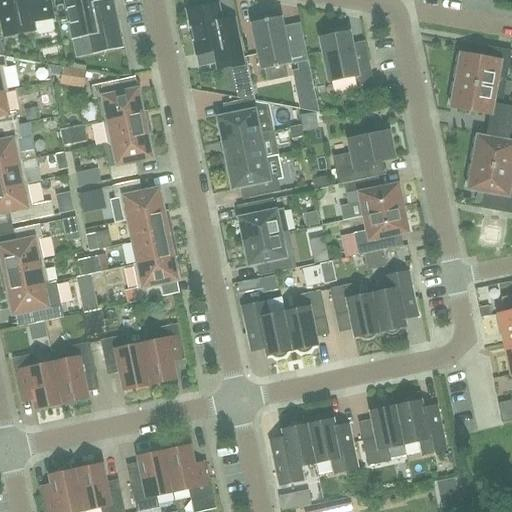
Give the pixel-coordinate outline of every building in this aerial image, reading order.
[(0,0),(0,13),(4,35),(33,29),(32,21),(53,17),(49,0),(0,0)] [(65,0),(74,38),(90,34),(94,53),(120,47),(110,0),(106,0),(96,2),(95,0),(65,0)] [(216,5),(188,11),(197,55),(199,65),(216,62),(218,69),(242,64),(237,39),(233,19),(220,22),(216,5)] [(261,70),(307,61),(301,30),(284,33),(280,13),(264,17),(265,20),(251,23),(261,70)] [(361,90),(375,87),(369,60),(355,63),(349,33),(346,34),(345,31),(333,33),(333,36),(320,39),(329,82),(358,76),(361,90)] [(511,107),(502,106),(511,51),(478,45),(476,57),(460,54),(450,108),(490,115),(486,138),(477,136),(467,190),(484,193),(481,209),(511,214),(511,196),(509,196),(511,177),(511,107)] [(83,89),(86,71),(63,67),(60,85),(83,89)] [(118,81),(91,86),(94,100),(98,99),(102,121),(142,113),(137,90),(121,93),(118,81)] [(0,128),(18,125),(16,112),(7,114),(3,92),(7,91),(7,90),(0,91),(0,128)] [(231,115),(217,118),(222,142),(259,134),(254,110),(252,102),(243,100),(228,103),(231,115)] [(102,121),(107,144),(151,134),(150,134),(147,120),(144,121),(142,113),(102,121)] [(0,165),(22,161),(35,158),(34,150),(20,153),(18,139),(21,138),(18,125),(0,128),(0,165)] [(300,125),(289,128),(291,139),(303,137),(300,125)] [(70,128),(60,131),(63,146),(73,144),(70,128)] [(259,134),(222,142),(227,166),(278,155),(279,155),(273,131),(259,134)] [(338,185),(369,178),(366,165),(393,159),(387,132),(349,140),(352,153),(332,158),(338,185)] [(151,135),(151,134),(107,144),(104,144),(111,180),(138,174),(135,162),(152,158),(147,136),(151,135)] [(65,152),(55,154),(58,171),(68,169),(65,152)] [(265,158),(227,166),(232,190),(240,188),(246,187),(249,198),(280,192),(277,180),(283,178),(278,155),(265,158)] [(0,189),(27,184),(24,170),(37,167),(36,159),(22,162),(22,161),(0,165),(0,189)] [(369,178),(338,185),(344,184),(348,206),(360,203),(363,217),(404,208),(398,184),(375,189),(373,178),(369,179),(369,178)] [(115,198),(109,199),(114,223),(123,221),(163,212),(158,189),(142,193),(139,180),(112,186),(115,198)] [(27,184),(0,189),(0,213),(9,212),(12,224),(54,215),(51,201),(32,206),(27,184)] [(273,199),(250,203),(252,215),(238,218),(243,242),(280,234),(288,233),(283,209),(275,211),(273,199)] [(404,208),(363,217),(366,231),(354,234),(358,255),(388,249),(385,238),(409,233),(404,208)] [(163,212),(123,221),(124,222),(128,221),(133,242),(171,234),(168,219),(165,220),(163,212)] [(0,269),(43,261),(39,239),(42,238),(39,224),(13,230),(15,243),(0,245),(0,252),(1,254),(0,254),(0,269)] [(95,233),(86,235),(89,251),(99,249),(95,233)] [(288,233),(280,234),(243,242),(248,266),(262,263),(265,275),(296,268),(294,256),(288,233)] [(133,265),(133,266),(173,257),(171,250),(174,249),(171,234),(133,242),(137,264),(133,265)] [(100,273),(97,257),(87,259),(91,275),(100,273)] [(173,257),(133,266),(138,288),(134,289),(137,302),(164,297),(161,284),(178,280),(173,257)] [(91,275),(87,259),(77,261),(80,277),(91,275)] [(48,283),(43,261),(0,269),(0,270),(0,271),(1,271),(3,285),(7,284),(8,292),(48,283)] [(311,267),(314,286),(343,283),(341,263),(311,267)] [(372,294),(380,332),(384,331),(387,334),(391,334),(395,334),(398,331),(400,328),(405,327),(404,320),(418,318),(408,272),(384,277),(387,291),(372,294)] [(107,293),(86,297),(82,278),(62,282),(71,329),(96,324),(94,313),(110,310),(107,293)] [(48,283),(8,292),(13,315),(14,315),(30,311),(33,324),(59,318),(64,317),(56,282),(48,283)] [(375,333),(380,332),(372,294),(356,297),(354,284),(330,289),(335,315),(349,312),(354,337),(360,336),(363,339),(367,339),(370,339),(373,337),(375,333)] [(299,309),(284,313),(292,351),(296,350),(300,352),(303,353),(307,352),(310,350),(312,346),(317,345),(312,320),(326,317),(320,291),(296,296),(299,309)] [(504,312),(496,314),(503,345),(511,343),(511,294),(501,297),(504,312)] [(251,351),(265,348),(266,356),(272,355),(275,357),(279,358),(282,357),(285,355),(287,352),(292,351),(284,313),(281,299),(242,307),(251,351)] [(141,344),(150,385),(176,379),(171,356),(183,354),(177,324),(155,329),(157,341),(141,344)] [(123,391),(150,385),(141,344),(125,348),(122,336),(100,341),(106,370),(118,367),(123,391)] [(69,359),(53,363),(62,404),(88,398),(83,375),(95,372),(89,343),(67,348),(69,359)] [(505,358),(501,359),(505,378),(511,376),(511,379),(511,343),(503,345),(505,358)] [(62,404),(53,363),(37,366),(34,354),(12,359),(21,404),(33,401),(35,409),(62,404)] [(400,406),(396,407),(404,445),(419,441),(422,455),(446,450),(436,406),(422,408),(421,401),(416,402),(412,400),(409,399),(405,400),(402,402),(400,406)] [(511,406),(511,400),(498,403),(502,423),(511,420),(511,406)] [(404,445),(396,407),(391,408),(388,405),(384,404),(380,405),(377,407),(375,411),(370,412),(375,437),(362,440),(367,467),(391,462),(388,448),(404,445)] [(312,424),(307,425),(315,463),(331,460),(334,474),(358,469),(348,424),(335,427),(333,420),(328,421),(325,419),(321,418),(317,419),(314,421),(312,424)] [(284,438),(270,441),(279,485),(303,480),(300,467),(315,463),(307,425),(303,426),(300,424),(296,423),(292,424),(289,426),(287,430),(282,431),(284,438)] [(190,446),(164,452),(172,493),(189,489),(191,501),(213,496),(206,461),(194,463),(190,446)] [(172,493),(164,452),(137,457),(142,481),(130,483),(136,511),(138,511),(159,508),(156,496),(172,493)] [(102,465),(76,470),(84,511),(101,508),(101,511),(124,511),(119,485),(107,488),(102,465)] [(39,486),(44,511),(80,511),(84,511),(76,470),(49,476),(51,484),(39,486)] [(453,480),(435,484),(438,502),(457,498),(453,480)]
